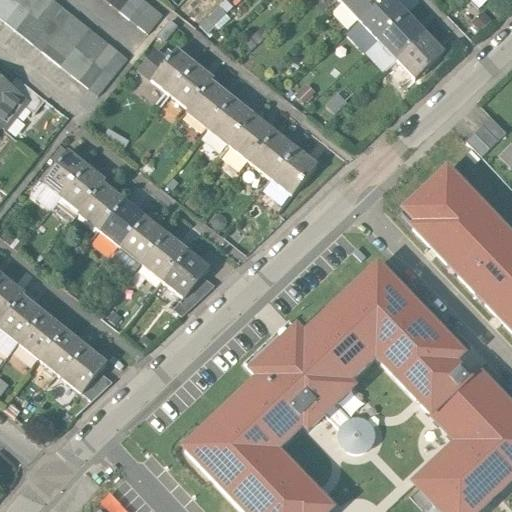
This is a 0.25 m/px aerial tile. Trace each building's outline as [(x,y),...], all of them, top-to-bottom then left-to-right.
[(0,0),(0,13),(10,0),(0,0)] [(12,0),(10,0),(0,13),(0,21),(6,26),(21,7),(12,0)] [(26,0),(21,7),(29,13),(40,0),(26,0)] [(51,0),(40,0),(29,13),(38,20),(53,1),(51,0)] [(114,0),(109,7),(118,14),(129,0),(114,0)] [(139,0),(129,0),(118,14),(127,21),(143,2),(139,0)] [(345,0),(340,5),(359,25),(385,0),(345,0)] [(405,19),(387,0),(385,0),(359,25),(377,44),(405,19)] [(53,1),(38,20),(47,28),(63,9),(53,1)] [(143,2),(127,21),(137,29),(152,10),(143,2)] [(21,7),(6,26),(14,33),(29,13),(21,7)] [(63,9),(47,28),(57,35),(72,16),(63,9)] [(152,10),(137,29),(146,36),(161,17),(152,10)] [(29,13),(14,33),(23,40),(38,20),(29,13)] [(72,16),(57,35),(66,42),(81,23),(72,16)] [(405,19),(377,44),(396,64),(423,38),(405,19)] [(38,20),(23,40),(32,47),(47,28),(38,20)] [(81,23),(66,42),(75,50),(90,30),(81,23)] [(47,28),(32,47),(42,54),(57,35),(47,28)] [(90,30),(75,50),(84,57),(100,38),(90,30)] [(57,35),(42,54),(51,62),(66,42),(57,35)] [(100,38),(84,57),(94,64),(109,45),(100,38)] [(423,38),(396,64),(414,84),(442,58),(423,38)] [(66,42),(51,62),(60,69),(75,50),(66,42)] [(109,45),(94,64),(103,72),(118,52),(109,45)] [(75,50),(60,69),(69,76),(84,57),(75,50)] [(118,52),(103,72),(112,79),(127,60),(118,52)] [(164,65),(151,55),(137,73),(169,98),(192,69),(173,53),(164,65)] [(84,57),(69,76),(78,83),(94,64),(84,57)] [(94,64),(78,83),(88,91),(103,72),(94,64)] [(192,69),(169,98),(187,113),(208,86),(211,83),(192,69)] [(103,72),(88,91),(97,98),(112,79),(103,72)] [(44,103),(16,80),(8,90),(26,104),(23,107),(34,116),(44,103)] [(8,90),(0,83),(0,129),(3,132),(23,107),(26,104),(8,90)] [(187,113),(184,117),(206,134),(230,104),(208,86),(187,113)] [(252,121),(230,104),(206,134),(228,151),(252,121)] [(272,138),(252,121),(228,151),(248,167),(272,138)] [(490,121),(465,145),(480,161),(505,137),(490,121)] [(294,154),(272,138),(248,167),(270,184),(294,154)] [(294,154),(270,184),(290,201),(315,171),(294,154)] [(84,170),(67,156),(43,186),(60,200),(84,170)] [(103,185),(84,170),(60,200),(79,216),(100,189),(103,185)] [(511,245),(446,175),(403,215),(416,229),(412,233),(446,269),(451,265),(461,276),(457,281),(473,298),(478,294),(488,305),(483,309),(511,339),(511,245)] [(121,206),(100,189),(79,216),(77,219),(98,235),(121,206)] [(121,206),(98,235),(120,252),(143,223),(121,206)] [(164,240),(143,223),(120,252),(141,270),(164,240)] [(164,240),(141,270),(162,287),(185,257),(164,240)] [(207,274),(185,257),(162,287),(183,303),(183,304),(201,281),(207,274)] [(461,361),(377,272),(288,355),(274,340),(243,368),(258,384),(185,454),(239,511),(326,511),(274,456),(302,430),(307,436),(323,420),(339,436),(338,442),(338,448),(343,455),(349,459),(356,460),(363,458),(369,454),(373,446),(373,440),(371,433),(367,428),(358,425),(350,426),(334,409),(351,393),(346,388),(374,362),(456,448),(413,489),(434,511),(481,511),(511,483),(511,415),(475,376),(466,384),(451,369),(461,361)] [(213,290),(201,281),(183,304),(183,303),(173,314),(181,321),(213,290)] [(1,282),(0,282),(0,326),(20,301),(22,298),(1,282)] [(0,326),(0,334),(17,349),(41,319),(20,301),(0,326)] [(41,319),(17,349),(38,365),(62,335),(41,319)] [(62,335),(38,365),(60,382),(84,352),(62,335)] [(106,370),(84,352),(60,382),(82,400),(82,399),(100,378),(106,370)] [(111,387),(100,378),(82,399),(91,406),(111,387)] [(121,511),(109,497),(101,504),(108,511),(121,511)]
